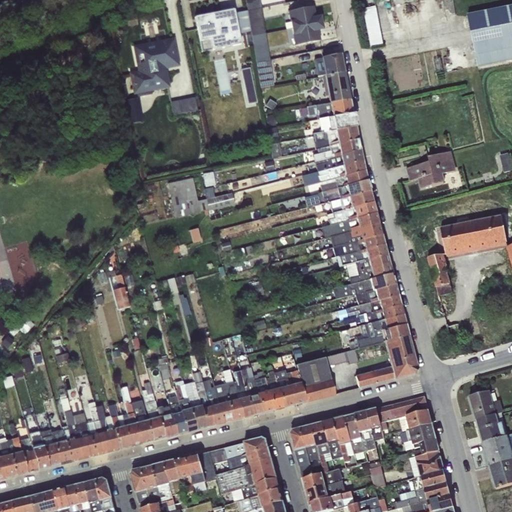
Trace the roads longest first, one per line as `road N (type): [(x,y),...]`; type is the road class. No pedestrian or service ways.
road 1 (residential): [(434,384),(343,0)]
road 2 (residential): [(434,384),(276,427)]
road 3 (residential): [(276,427),(117,466)]
road 4 (residential): [(469,511),(434,384)]
road 5 (residential): [(117,466),(0,496)]
